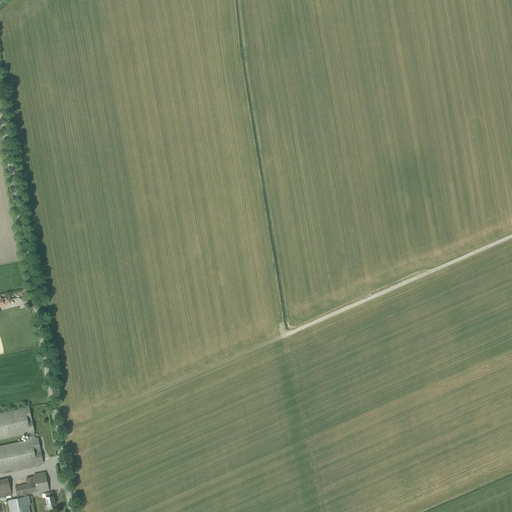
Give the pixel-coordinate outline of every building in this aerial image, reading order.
[(29,407),(0,413),(0,439),(30,433),(31,439),(35,439),(34,432),(29,407)] [(38,438),(35,439),(31,439),(0,445),(0,471),(43,463),(38,438)] [(26,478),(27,484),(15,486),(17,496),(17,498),(8,500),(10,511),(30,511),(29,505),(31,504),(29,496),(28,496),(27,494),(49,489),(45,473),(33,475),(33,476),(26,478)] [(0,497),(12,495),(8,478),(0,480),(0,497)] [(53,509),(52,505),(55,504),(53,496),(51,497),(50,492),(45,493),(46,497),(47,505),(46,506),(47,510),(53,509)]
